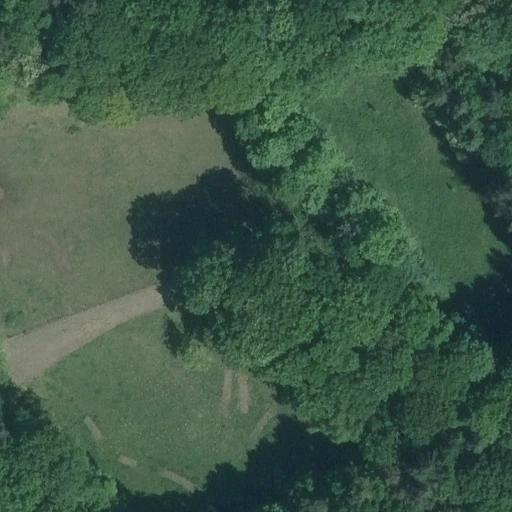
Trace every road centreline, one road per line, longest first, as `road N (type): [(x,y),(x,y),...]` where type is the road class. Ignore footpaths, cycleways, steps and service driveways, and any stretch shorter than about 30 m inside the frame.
road 1 (track): [(501,0),(188,46),(312,195),(511,408)]
road 2 (track): [(0,73),(188,46)]
